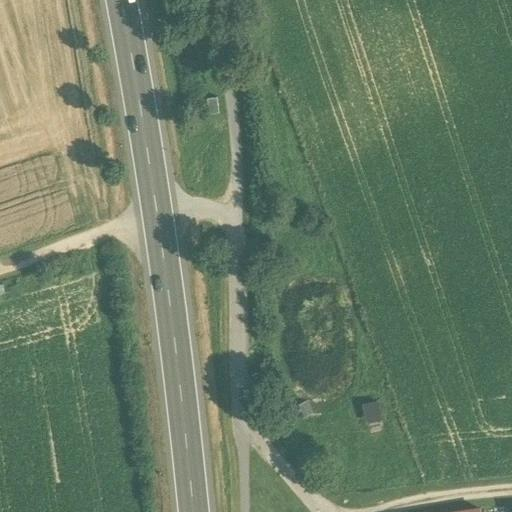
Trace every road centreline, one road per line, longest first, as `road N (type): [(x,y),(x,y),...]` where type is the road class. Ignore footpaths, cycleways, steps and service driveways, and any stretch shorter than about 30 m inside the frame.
road 1 (primary): [(194,511),(120,0)]
road 2 (track): [(0,268),(158,223)]
road 3 (track): [(240,405),(266,449),(330,511)]
road 4 (track): [(393,511),(511,495)]
